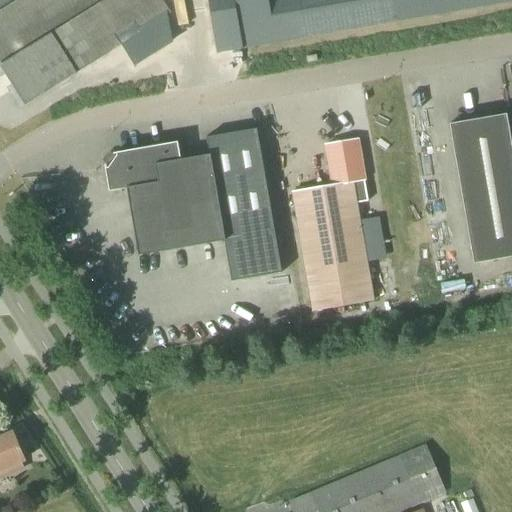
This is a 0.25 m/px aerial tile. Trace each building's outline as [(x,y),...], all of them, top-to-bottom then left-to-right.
[(0,67),(23,106),(75,74),(169,15),(159,0),(0,0),(0,62),(1,64),(0,64),(0,67)] [(232,0),(241,50),(461,13),(458,0),(232,0)] [(474,264),(511,256),(511,146),(506,114),(449,124),(474,264)] [(326,188),(296,193),(315,311),(370,301),(354,204),(379,199),(365,128),(316,137),(326,188)] [(106,168),(105,169),(109,193),(127,190),(140,256),(226,239),(234,284),(285,275),(260,131),(209,140),(212,157),(183,162),(180,145),(118,157),(118,159),(119,158),(119,160),(108,169),(106,170),(106,168)] [(115,142),(141,143),(142,132),(115,131),(115,142)] [(422,137),(425,163),(435,162),(432,136),(422,137)] [(430,194),(440,194),(439,168),(429,168),(430,194)] [(439,230),(448,229),(445,208),(437,209),(439,230)] [(93,236),(76,246),(91,271),(108,260),(93,236)] [(185,325),(231,319),(224,265),(178,271),(185,325)] [(154,328),(135,342),(141,350),(160,337),(154,328)] [(0,479),(25,469),(22,462),(24,461),(13,434),(0,439),(0,479)] [(401,511),(446,493),(423,446),(288,503),(292,511),(401,511)]
